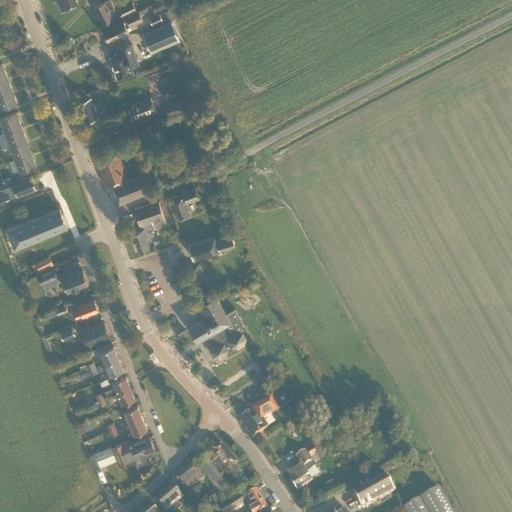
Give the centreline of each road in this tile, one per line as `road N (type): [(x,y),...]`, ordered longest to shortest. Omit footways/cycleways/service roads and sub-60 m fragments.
road 1 (unclassified): [(108,232),(89,240),(85,255),(171,466)]
road 2 (tertiary): [(108,232),(24,0)]
road 3 (tertiary): [(214,419),(158,347),(108,232)]
road 4 (tertiary): [(290,511),(254,457),(214,419)]
